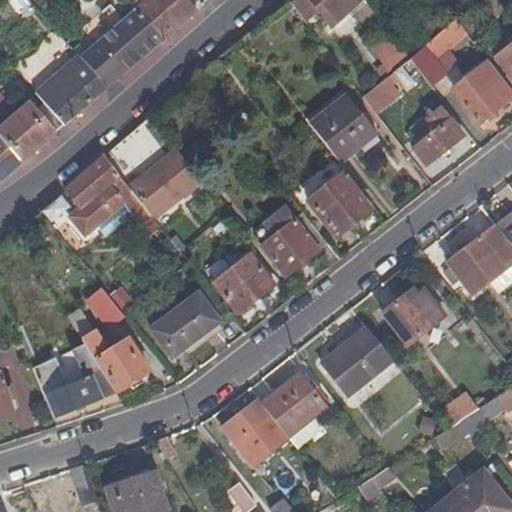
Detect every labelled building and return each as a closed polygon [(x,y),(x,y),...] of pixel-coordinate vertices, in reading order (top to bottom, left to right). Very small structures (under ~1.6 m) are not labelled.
[(128,0),(136,9),(163,40),(191,17),(197,11),(192,6),(187,0),(128,0)] [(313,9),(329,29),(362,3),(359,0),(293,0),(306,15),(313,9)] [(140,60),(163,40),(136,9),(80,59),(107,89),(140,60)] [(436,15),(447,28),(453,22),(443,10),(436,15)] [(430,42),(422,50),(431,61),(462,34),(453,22),(447,28),(437,37),(430,42)] [(430,42),(437,37),(434,34),(427,39),(430,42)] [(388,37),(370,53),(390,77),(401,68),(408,62),(388,37)] [(511,42),(492,59),(511,82),(511,42)] [(56,57),(63,65),(76,54),(69,46),(56,57)] [(442,75),(431,61),(422,50),(408,62),(411,67),(427,87),(442,75)] [(80,59),(76,54),(63,65),(32,91),(43,103),(64,126),(86,107),(107,89),(80,59)] [(447,91),(474,126),(511,97),(484,61),(447,91)] [(408,62),(401,68),(405,72),(411,67),(408,62)] [(371,112),(387,99),(378,86),(361,100),(371,112)] [(338,168),(375,139),(342,97),(305,125),(338,168)] [(55,134),(34,110),(27,102),(0,126),(0,135),(23,161),(40,147),(55,134)] [(55,134),(64,126),(43,103),(34,110),(55,134)] [(409,151),(422,167),(460,138),(437,111),(422,123),(431,134),(409,151)] [(125,140),(108,154),(132,182),(165,153),(142,126),(125,140)] [(0,181),(23,161),(0,135),(0,181)] [(180,157),(190,170),(205,158),(195,146),(180,157)] [(180,157),(174,150),(126,188),(146,214),(154,224),(202,186),(190,170),(180,157)] [(124,203),(116,193),(110,184),(118,178),(103,159),(67,189),(63,193),(79,210),(73,215),(68,219),(72,224),(84,238),(124,203)] [(368,215),(338,179),(305,205),(334,242),(368,215)] [(124,203),(132,213),(138,221),(146,214),(126,188),(125,186),(116,193),(124,203)] [(39,214),(56,236),(65,229),(72,224),(68,219),(73,215),(59,197),(39,214)] [(293,223),(283,211),(264,225),(275,238),(260,249),(285,281),(327,249),(302,216),(293,223)] [(501,234),(511,225),(511,218),(511,217),(497,228),(501,234)] [(511,225),(501,234),(500,234),(511,249),(511,225)] [(511,249),(500,234),(496,230),(447,267),(451,273),(446,278),(454,289),(461,283),(474,300),(511,273),(511,249)] [(273,290),(248,257),(211,285),(235,317),(273,290)] [(83,303),(103,327),(119,315),(100,290),(83,303)] [(383,315),(408,347),(444,320),(426,297),(419,302),(412,292),(383,315)] [(171,360),(187,347),(218,323),(195,295),(148,332),(171,360)] [(390,360),(364,328),(320,363),(345,396),(390,360)] [(107,354),(94,334),(80,342),(83,347),(113,393),(114,395),(148,375),(127,341),(107,354)] [(46,398),(54,417),(113,393),(83,347),(31,370),(43,399),(46,398)] [(286,439),(296,452),(325,430),(315,417),(325,410),(299,377),(261,406),(286,439)] [(0,424),(12,421),(0,382),(0,424)] [(511,389),(457,425),(469,439),(480,433),(476,428),(504,410),(507,413),(511,410),(511,389)] [(222,430),(250,467),(286,439),(261,406),(258,402),(222,430)] [(444,417),(450,424),(458,418),(452,411),(444,417)] [(155,442),(163,456),(172,451),(164,438),(155,442)] [(383,457),(389,465),(398,460),(391,451),(383,457)] [(81,507),(97,502),(84,465),(68,470),(81,507)] [(106,490),(113,511),(165,511),(153,475),(106,490)] [(449,498),(459,511),(509,511),(480,475),(449,498)] [(333,499),(315,477),(307,483),(318,497),(314,500),(320,507),(333,499)] [(369,482),(356,490),(366,501),(377,493),(369,482)] [(246,511),(253,507),(237,486),(227,493),(242,511),(246,511)] [(432,511),(459,511),(449,498),(432,511)] [(290,511),(282,501),(268,511),(269,511),(290,511)]
